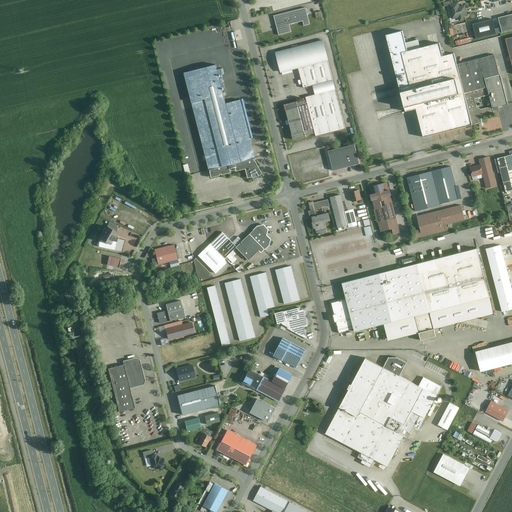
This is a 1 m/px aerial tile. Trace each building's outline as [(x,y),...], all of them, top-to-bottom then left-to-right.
[(452,1),(442,3),(444,8),(448,7),(452,21),(458,19),(458,22),(466,21),(464,17),(468,16),(465,5),(460,6),(459,2),(452,3),(452,1)] [(274,16),(279,35),(291,32),(289,25),(303,21),(304,26),(310,25),(305,8),(274,16)] [(511,14),(498,18),(502,33),(511,30),(511,14)] [(493,19),(474,24),(477,38),(496,34),(493,19)] [(439,45),(406,53),(401,32),(384,36),(399,95),(397,96),(402,114),(415,110),(422,140),(480,125),(478,119),(494,115),(493,111),(508,108),(493,56),(456,65),(453,55),(442,58),(439,45)] [(323,41),(275,52),(281,74),(298,70),(304,89),(313,86),(315,95),(306,98),(306,100),(285,105),(293,141),(306,138),(306,137),(315,134),(316,137),(346,130),(323,41)] [(225,105),(215,66),(183,74),(211,180),(230,175),(229,171),(235,170),(236,173),(245,171),(248,180),(253,179),(254,182),(263,176),(253,160),(256,160),(240,101),(225,105)] [(355,146),(328,153),(333,173),(360,166),(355,146)] [(510,154),(497,157),(506,192),(511,190),(511,150),(510,151),(510,154)] [(480,164),(467,167),(469,177),(482,174),(486,188),(497,185),(488,156),(478,158),(480,164)] [(460,200),(451,167),(408,178),(416,211),(460,200)] [(387,181),(369,186),(382,232),(393,229),(394,234),(401,232),(387,181)] [(359,190),(349,192),(351,202),(361,199),(359,190)] [(343,201),(341,194),(330,197),(338,229),(348,226),(349,228),(359,225),(354,208),(348,210),(346,200),(343,201)] [(314,200),(309,202),(311,209),(309,210),(316,234),(327,231),(325,222),(331,220),(328,211),(318,214),(316,209),(330,205),(329,199),(314,202),(314,200)] [(462,204),(418,215),(421,228),(416,229),(418,237),(449,229),(447,224),(466,219),(462,204)] [(98,246),(122,251),(125,239),(115,236),(118,231),(117,230),(118,225),(109,222),(108,225),(106,226),(97,244),(98,246)] [(222,232),(199,256),(217,273),(227,263),(225,257),(236,247),(249,260),(259,250),(262,252),(270,245),(271,239),(267,234),(268,228),(264,224),(257,226),(237,246),(222,232)] [(371,226),(364,228),(366,237),(373,235),(371,226)] [(180,265),(175,244),(155,249),(159,265),(170,262),(171,268),(180,265)] [(347,299),(331,303),(340,335),(385,324),(389,341),(421,333),(423,340),(436,337),(435,329),(495,313),(479,248),(343,283),(347,299)] [(119,268),(121,259),(109,256),(107,265),(119,268)] [(416,256),(399,261),(401,267),(417,263),(416,256)] [(240,273),(244,269),(241,265),(236,269),(240,273)] [(291,266),(276,270),(285,304),(300,300),(291,266)] [(266,272),(250,276),(260,310),(276,306),(266,272)] [(241,279),(226,283),(241,341),(256,337),(241,279)] [(216,286),(208,288),(223,345),(231,343),(216,286)] [(161,323),(186,316),(182,300),(166,304),(168,311),(158,313),(161,323)] [(300,307),(275,313),(278,325),(282,324),(308,339),(304,327),(309,326),(304,309),(301,310),(300,307)] [(169,340),(195,332),(192,321),(165,329),(169,340)] [(511,342),(475,351),(481,372),(511,363),(511,342)] [(297,368),(305,352),(290,344),(282,360),(297,368)] [(426,364),(430,357),(423,354),(420,361),(426,364)] [(124,365),(108,369),(119,412),(135,408),(131,389),(143,385),(145,380),(140,360),(136,358),(123,362),(124,365)] [(365,358),(324,435),(388,469),(406,436),(401,434),(403,430),(411,434),(420,416),(426,419),(437,397),(365,358)] [(180,382),(196,377),(192,365),(176,369),(180,382)] [(279,402),(293,375),(280,369),(273,382),(250,370),(243,383),(279,402)] [(217,383),(177,393),(182,413),(221,402),(217,383)] [(275,409),(257,399),(250,413),(268,422),(275,409)] [(510,410),(492,401),(486,413),(504,422),(510,410)] [(449,429),(460,407),(450,402),(439,425),(449,429)] [(187,432),(202,428),(199,418),(184,422),(187,432)] [(473,423),(468,431),(492,444),(494,440),(499,442),(503,434),(490,427),(488,430),(473,423)] [(228,430),(217,450),(246,466),(257,445),(228,430)] [(454,436),(462,439),(464,434),(456,430),(454,436)] [(209,444),(212,438),(203,433),(200,439),(201,439),(198,444),(206,447),(208,443),(209,444)] [(153,457),(151,451),(143,452),(145,459),(150,458),(152,467),(154,467),(159,469),(160,470),(160,471),(162,471),(163,471),(164,469),(164,468),(166,468),(164,458),(162,459),(158,455),(153,457)] [(471,469),(444,455),(435,473),(461,487),(471,469)] [(179,499),(185,488),(175,482),(169,493),(179,499)] [(217,511),(229,492),(210,482),(198,504),(203,507),(201,511),(202,511),(204,511),(206,508),(212,511),(210,511),(217,511)] [(312,511),(261,485),(260,485),(252,498),(273,509),(271,511),(312,511)]
